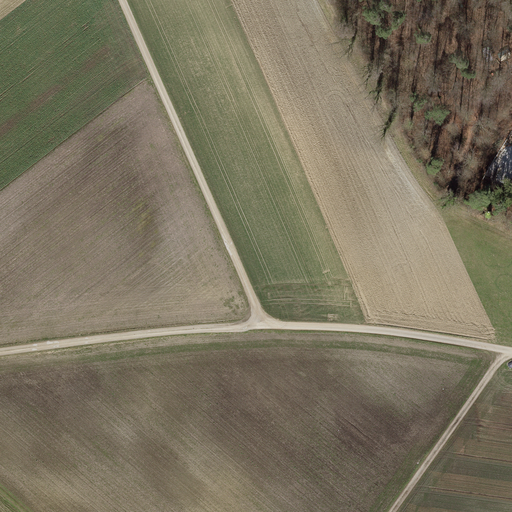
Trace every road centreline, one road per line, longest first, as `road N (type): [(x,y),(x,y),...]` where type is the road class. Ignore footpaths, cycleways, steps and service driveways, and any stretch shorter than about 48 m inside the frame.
road 1 (track): [(0,354),(263,325),(511,351)]
road 2 (track): [(124,0),(263,325)]
road 3 (track): [(505,350),(392,511)]
